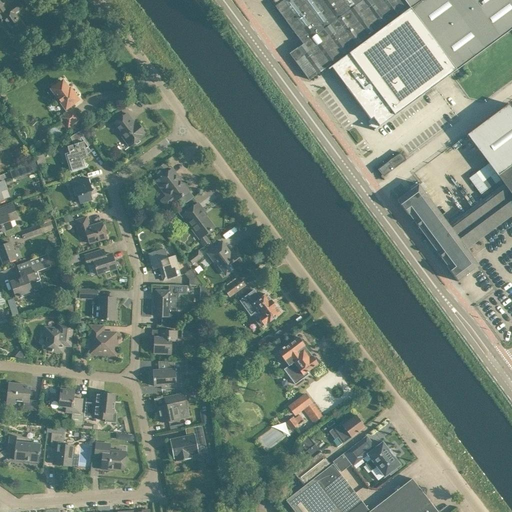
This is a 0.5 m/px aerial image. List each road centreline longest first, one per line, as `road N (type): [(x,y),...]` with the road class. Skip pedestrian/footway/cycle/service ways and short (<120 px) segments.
road 1 (unclassified): [(188,126),(477,511)]
road 2 (tertiary): [(222,0),(446,302)]
road 3 (residential): [(3,496),(15,503),(136,494),(151,470),(136,384)]
road 4 (residential): [(136,384),(134,266),(110,183)]
road 5 (unclassified): [(95,0),(188,126)]
road 6 (residential): [(136,384),(0,371)]
